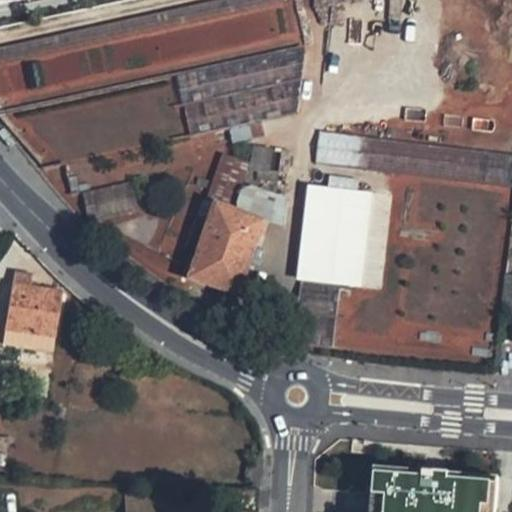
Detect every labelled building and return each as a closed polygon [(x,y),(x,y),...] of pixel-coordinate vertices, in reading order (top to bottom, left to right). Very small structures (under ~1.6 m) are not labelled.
[(0,115),(44,167),(62,162),(68,161),(190,134),(256,119),(297,110),(305,45),(304,39),(293,0),(223,0),(0,48),(0,115)] [(316,163),(362,165),(363,138),(317,137),(316,163)] [(248,147),(246,162),(245,171),(267,174),(270,150),(248,147)] [(218,204),(230,208),(243,171),(245,171),(246,162),(224,153),(207,200),(218,204)] [(369,182),(305,173),(293,264),(357,273),(369,182)] [(192,278),(245,296),(253,273),(247,272),(265,221),(230,208),(218,204),(192,278)] [(502,311),(511,311),(511,274),(506,274),(502,311)] [(34,278),(18,277),(9,334),(27,337),(57,342),(65,295),(33,290),(34,278)] [(55,358),(57,342),(27,337),(25,353),(55,358)] [(0,469),(13,469),(13,432),(0,432),(0,469)] [(368,504),(367,511),(495,511),(498,479),(433,473),(371,468),(368,504)] [(231,497),(258,499),(259,483),(232,482),(231,497)]
